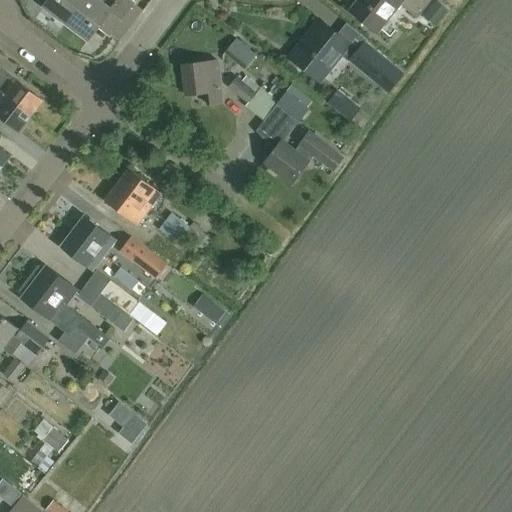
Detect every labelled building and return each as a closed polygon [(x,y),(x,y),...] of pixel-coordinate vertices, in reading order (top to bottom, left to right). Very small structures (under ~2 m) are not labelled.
[(67,24),(85,0),(50,0),(45,7),(67,24)] [(101,0),(101,1),(99,0),(85,0),(67,24),(89,41),(99,27),(110,36),(112,34),(121,40),(144,11),(129,0),(101,0)] [(359,0),(351,10),(379,32),(401,5),(418,19),(433,0),(359,0)] [(358,51),(322,21),(304,43),(303,42),(290,57),(318,80),(336,59),(339,61),(346,53),(352,58),(351,60),(389,92),(404,74),(366,42),(358,51)] [(224,103),(219,61),(183,65),(187,96),(207,93),(208,105),(224,103)] [(0,93),(31,116),(43,100),(0,66),(0,93)] [(257,71),(251,66),(241,79),(238,77),(230,87),(251,103),(248,107),(265,120),(278,102),(262,89),(259,93),(247,84),(257,71)] [(351,100),(338,90),(323,110),(338,121),(342,115),(351,122),(355,115),(345,107),(351,100)] [(31,116),(0,93),(0,117),(19,132),(31,116)] [(301,120),(279,103),(256,132),(277,149),(266,163),(292,183),(314,155),(335,171),(344,159),(316,136),(307,148),(302,145),(296,153),(284,143),(301,120)] [(0,148),(0,170),(11,157),(0,148)] [(131,170),(118,186),(151,211),(163,195),(131,170)] [(151,211),(118,186),(106,201),(139,226),(151,211)] [(192,226),(174,212),(161,229),(179,243),(185,235),(195,242),(205,229),(196,222),(192,226)] [(86,217),(74,232),(106,257),(118,242),(86,217)] [(94,272),(106,257),(74,232),(62,247),(94,272)] [(173,268),(133,237),(121,252),(156,279),(159,275),(165,280),(173,268)] [(30,279),(66,307),(78,292),(47,267),(45,269),(40,267),(30,279)] [(146,286),(122,268),(116,276),(140,294),(146,286)] [(99,271),(89,284),(123,310),(123,309),(130,315),(139,302),(99,271)] [(66,307),(30,279),(21,292),(24,296),(22,298),(70,336),(77,327),(103,348),(109,341),(66,307)] [(113,323),(123,310),(89,284),(79,297),(113,323)] [(203,294),(195,306),(204,312),(212,300),(203,294)] [(0,345),(27,366),(28,366),(14,355),(23,344),(37,355),(51,338),(29,322),(22,331),(18,328),(19,328),(0,313),(0,345)] [(0,345),(0,351),(3,348),(17,359),(5,374),(15,382),(27,366),(0,345)] [(123,402),(112,416),(138,436),(149,422),(123,402)] [(77,407),(66,417),(81,432),(92,422),(77,407)] [(59,432),(49,443),(61,452),(70,441),(59,432)] [(47,448),(36,462),(51,473),(62,460),(47,448)] [(22,460),(15,469),(31,481),(38,472),(22,460)] [(5,479),(0,484),(0,494),(13,505),(23,492),(5,479)] [(44,511),(24,496),(11,511),(44,511)] [(70,511),(53,499),(47,508),(52,511),(70,511)]
